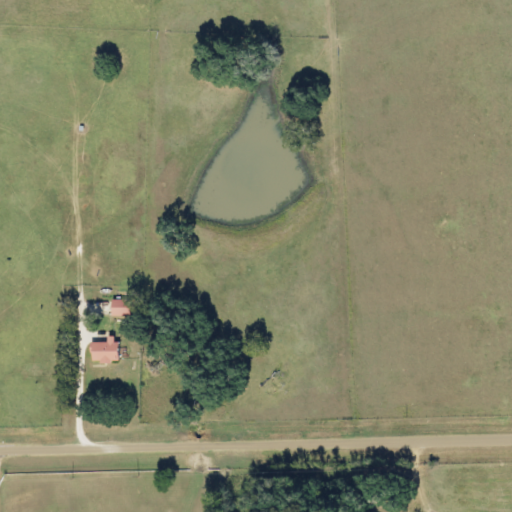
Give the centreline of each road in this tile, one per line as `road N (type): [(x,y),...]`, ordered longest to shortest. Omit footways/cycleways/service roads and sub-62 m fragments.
road 1 (residential): [(0,447),(511,434)]
road 2 (residential): [(89,448),(80,426),(80,240)]
